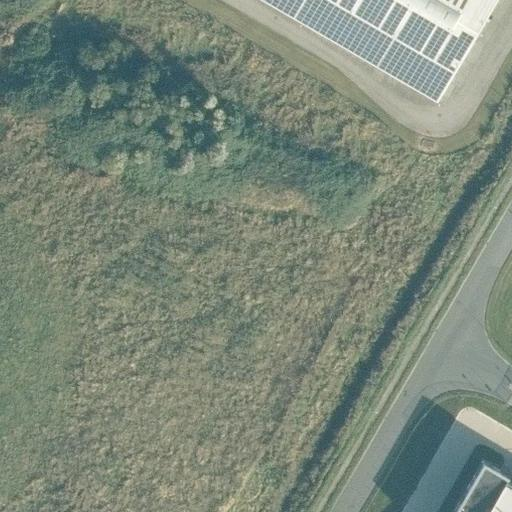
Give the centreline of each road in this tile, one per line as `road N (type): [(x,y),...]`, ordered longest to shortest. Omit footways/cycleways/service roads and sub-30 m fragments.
road 1 (residential): [(342,511),(440,345)]
road 2 (residential): [(440,345),(511,224)]
